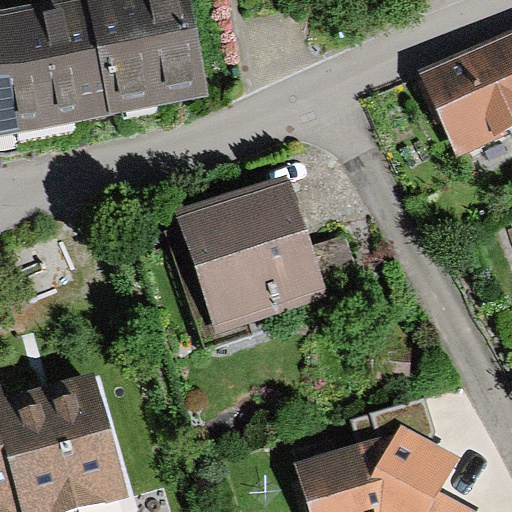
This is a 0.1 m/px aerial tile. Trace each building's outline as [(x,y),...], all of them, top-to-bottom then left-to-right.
[(64,0),(0,13),(0,138),(211,96),(191,0),(64,0)] [(511,29),(419,73),(458,157),(511,131),(511,29)] [(179,215),(218,333),(324,298),(299,223),(285,180),(179,215)] [(410,380),(410,350),(377,350),(377,380),(410,380)] [(41,397),(0,407),(0,511),(20,508),(21,511),(58,511),(125,495),(95,382),(41,397)] [(463,456),(410,428),(294,463),(308,511),(476,511),(443,495),(463,456)]
